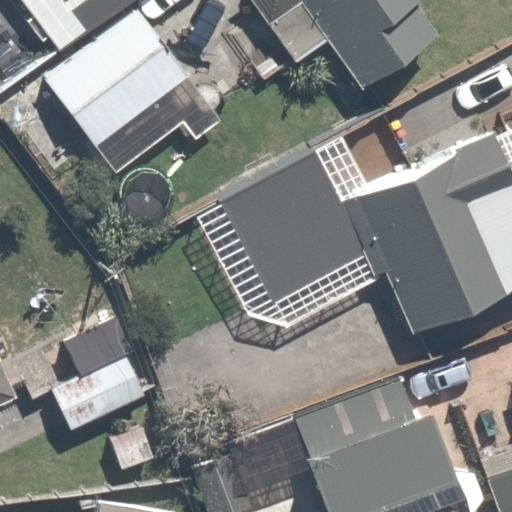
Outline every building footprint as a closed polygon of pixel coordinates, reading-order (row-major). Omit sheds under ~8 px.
[(200,101),(130,0),(126,0),(36,62),(107,166),(200,101)] [(426,0),(258,0),(287,43),(315,25),(343,67),(431,8),(426,0)] [(269,288),(365,243),(403,324),(511,272),(511,123),(503,105),(350,177),(327,130),(218,181),(269,288)] [(143,385),(120,339),(42,378),(65,424),(143,385)] [(0,386),(13,380),(0,352),(0,386)] [(511,511),(511,354),(511,355),(511,357),(511,449),(473,463),(490,511),(511,511)] [(263,407),(268,419),(238,431),(263,495),(293,483),(304,511),(449,511),(388,357),(263,407)] [(168,511),(170,498),(84,486),(80,511),(168,511)]
